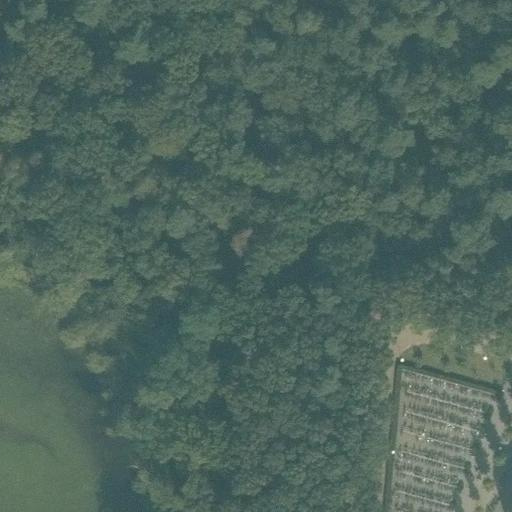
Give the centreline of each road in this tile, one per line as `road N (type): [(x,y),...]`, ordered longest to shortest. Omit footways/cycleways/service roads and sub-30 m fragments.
road 1 (track): [(10,161),(249,221),(511,233)]
road 2 (track): [(215,0),(153,62),(10,161)]
road 3 (track): [(352,224),(403,147),(511,69)]
